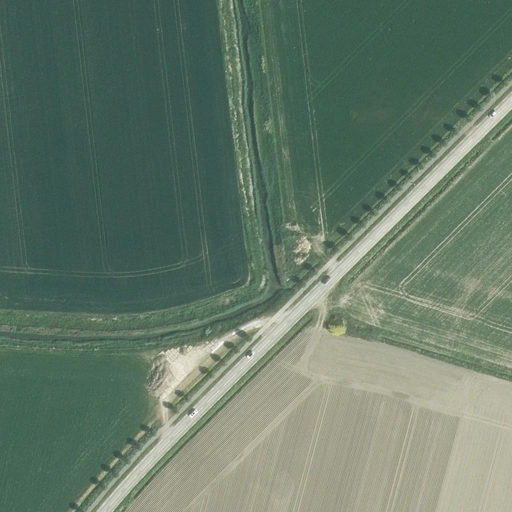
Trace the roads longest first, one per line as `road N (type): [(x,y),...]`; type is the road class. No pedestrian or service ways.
road 1 (secondary): [(105,511),(511,100)]
road 2 (track): [(289,320),(276,315),(243,327),(168,398),(171,438)]
